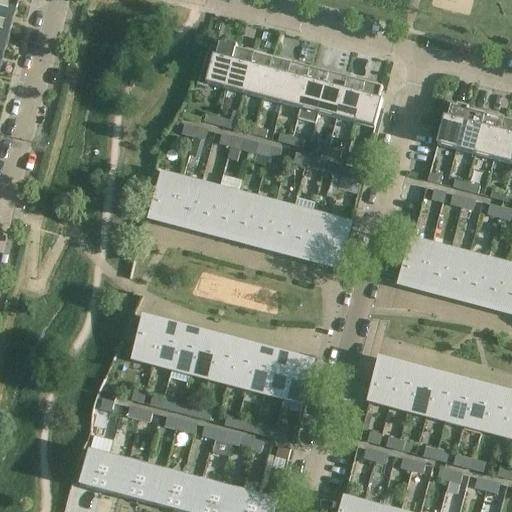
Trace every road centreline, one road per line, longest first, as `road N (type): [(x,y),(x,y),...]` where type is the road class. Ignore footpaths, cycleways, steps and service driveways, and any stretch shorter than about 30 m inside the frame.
road 1 (residential): [(304,511),(427,57)]
road 2 (residential): [(209,0),(427,57)]
road 3 (residential): [(2,212),(57,0)]
